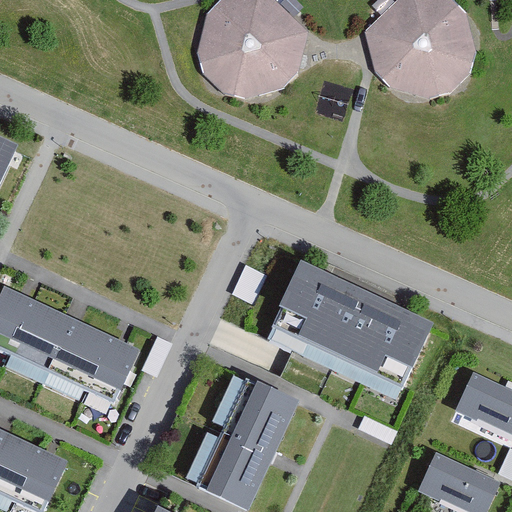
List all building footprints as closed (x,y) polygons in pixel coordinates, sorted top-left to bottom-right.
[(250,102),(289,92),(301,73),(308,35),(274,0),(225,0),(209,16),(199,55),(204,77),(225,97),(250,102)] [(455,0),(399,0),(368,34),(379,76),(395,92),(428,102),(454,97),(472,77),(478,57),(471,16),(455,0)] [(0,183),(19,144),(0,134),(0,183)] [(438,320),(302,258),(266,335),(402,397),(438,320)] [(4,285),(0,293),(0,350),(113,403),(139,348),(4,285)] [(511,392),(477,376),(461,412),(511,435),(511,392)] [(299,401),(247,377),(197,486),(248,510),(299,401)] [(57,511),(78,468),(0,432),(0,503),(19,511),(57,511)] [(511,448),(510,448),(498,473),(511,479),(511,448)] [(487,511),(501,483),(436,452),(419,490),(466,511),(487,511)]
